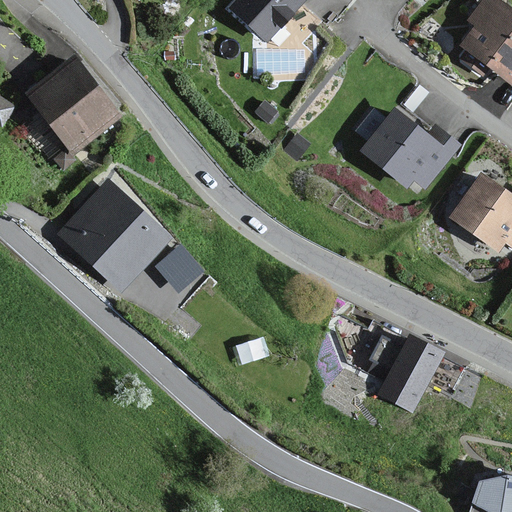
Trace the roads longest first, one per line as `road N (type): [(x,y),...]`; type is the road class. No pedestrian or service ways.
road 1 (tertiary): [(100,47),(192,160),(258,223),(511,358)]
road 2 (tertiary): [(393,511),(254,448),(0,223)]
road 3 (residential): [(391,0),(379,18),(399,56),(511,140)]
